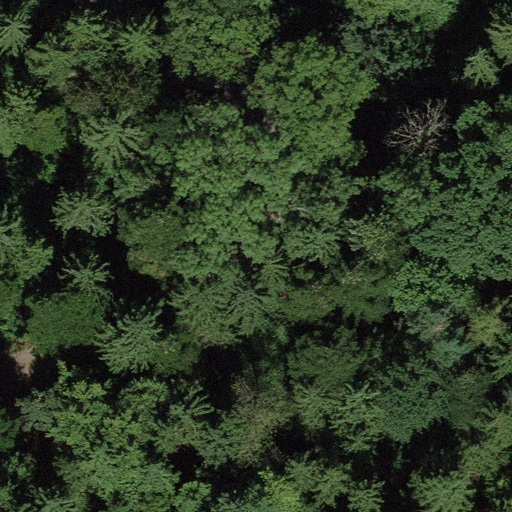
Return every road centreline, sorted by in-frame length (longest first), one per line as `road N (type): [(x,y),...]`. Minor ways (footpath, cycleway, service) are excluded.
road 1 (unclassified): [(511,295),(119,0)]
road 2 (track): [(327,161),(0,319)]
